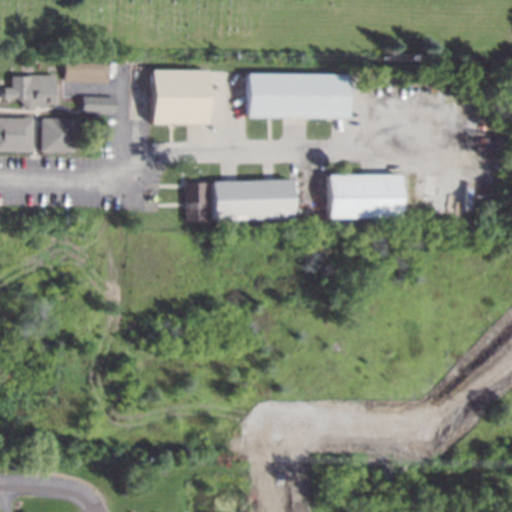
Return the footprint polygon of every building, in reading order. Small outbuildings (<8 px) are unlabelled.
[(105,81),(105,63),(61,63),(61,81),(105,81)] [(203,70),(203,123),(147,122),(148,69),(203,70)] [(341,117),(242,116),(243,73),(341,74),(341,117)] [(25,74),(51,75),(51,84),(53,84),(53,103),(46,103),(46,106),(31,106),(31,102),(14,102),(14,99),(0,99),(0,87),(7,87),(7,75),(25,76),(25,74)] [(111,96),(79,95),(79,111),(110,112),(111,96)] [(29,151),(0,150),(0,117),(30,117),(29,151)] [(38,117),(71,118),(70,151),(37,151),(38,117)] [(392,217),(321,217),(321,173),(392,173),(392,217)] [(195,181),(203,181),(204,220),(181,220),(180,198),(178,194),(180,190),(180,181),(186,181),(190,178),(195,181)] [(208,181),(285,178),(287,214),(210,218),(208,181)]
